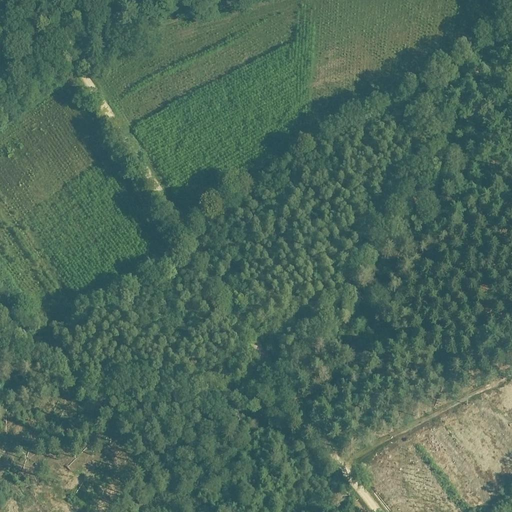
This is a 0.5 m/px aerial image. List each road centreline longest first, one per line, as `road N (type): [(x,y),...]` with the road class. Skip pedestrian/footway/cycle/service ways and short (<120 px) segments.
road 1 (unclassified): [(52,0),(71,53),(284,388),(379,511)]
road 2 (track): [(0,105),(86,46),(246,0)]
